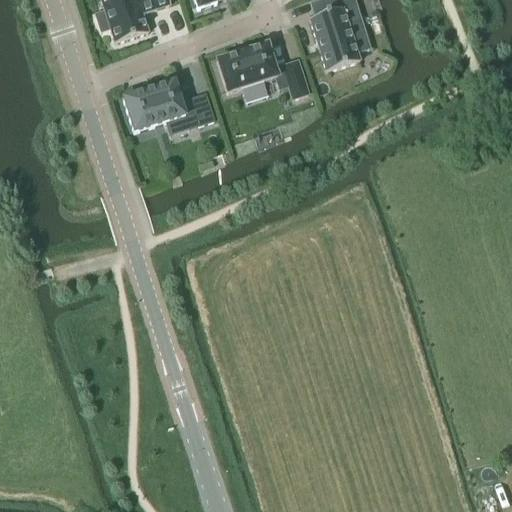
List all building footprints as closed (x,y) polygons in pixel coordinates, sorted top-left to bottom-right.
[(141,18),(169,9),(166,0),(98,0),(103,16),(94,18),(100,36),(109,33),(114,48),(147,37),(141,18)] [(191,0),(196,14),(216,7),(214,4),(225,0),(191,0)] [(350,39),(342,14),(355,10),(351,0),(340,0),(328,4),(331,16),(308,23),(322,65),(325,76),(358,66),(358,65),(355,56),(368,52),(363,35),(350,39)] [(273,74),(271,65),(265,49),(215,66),(226,97),(274,82),(278,94),(287,91),(291,104),(307,98),(296,65),(280,70),(280,71),(273,74)] [(174,82),(122,98),(133,132),(184,115),(184,114),(194,111),(199,125),(214,120),(204,92),(189,96),(190,97),(180,100),(174,82)]
